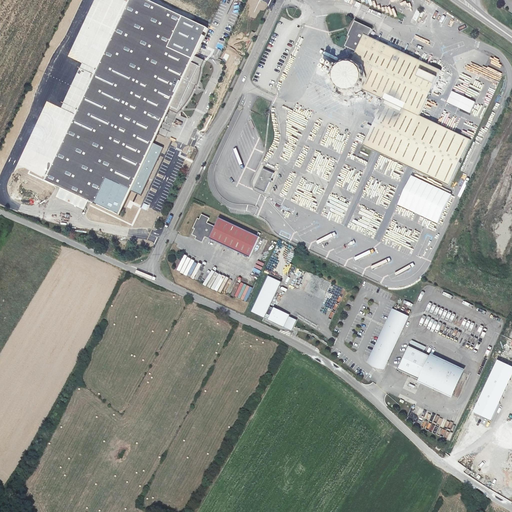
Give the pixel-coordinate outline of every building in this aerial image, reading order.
[(181,17),(145,0),(129,0),(44,181),(94,204),(106,179),(130,190),(153,143),(169,110),(176,113),(178,112),(182,109),(186,105),(190,99),(194,93),(197,87),(198,83),(200,80),(200,77),(200,74),(200,71),(200,68),(198,65),(191,61),(193,59),(207,29),(181,17)] [(429,0),(412,0),(430,13),(436,5),(429,0)] [(371,30),(354,21),(348,36),(350,36),(344,47),(354,51),(349,61),(342,61),(337,63),(333,67),(331,73),(331,78),(334,83),(338,87),(347,89),(353,88),(356,86),(362,89),(384,99),(362,145),(447,185),(469,138),(420,114),(440,70),(368,36),(371,30)] [(453,91),(447,102),(469,113),(474,102),(453,91)] [(153,143),(130,190),(141,195),(163,147),(153,143)] [(265,194),(273,172),(262,169),(254,190),(265,194)] [(412,176),(398,205),(437,223),(451,195),(412,176)] [(106,179),(94,204),(119,215),(130,190),(106,179)] [(256,205),(235,205),(235,195),(225,195),(224,205),(229,205),(229,213),(256,213),(256,205)] [(199,239),(198,241),(197,243),(204,247),(207,242),(208,241),(252,262),(262,241),(206,214),(202,223),(200,223),(195,232),(197,233),(195,237),(199,239)] [(181,271),(187,255),(184,254),(178,270),(181,271)] [(261,270),(264,263),(258,260),(255,267),(261,270)] [(281,282),(268,276),(251,312),(264,318),(281,282)] [(242,289),(245,290),(241,298),(247,301),(252,287),(244,284),(242,289)] [(297,320),(289,316),(290,315),(273,307),(268,319),(284,327),(292,331),(297,320)] [(408,316),(392,309),(368,361),(384,368),(408,316)] [(398,369),(419,379),(419,381),(451,395),(463,369),(431,355),(430,356),(422,353),(425,347),(411,340),(398,369)] [(490,420),(511,373),(511,366),(497,360),(473,412),(490,420)]
